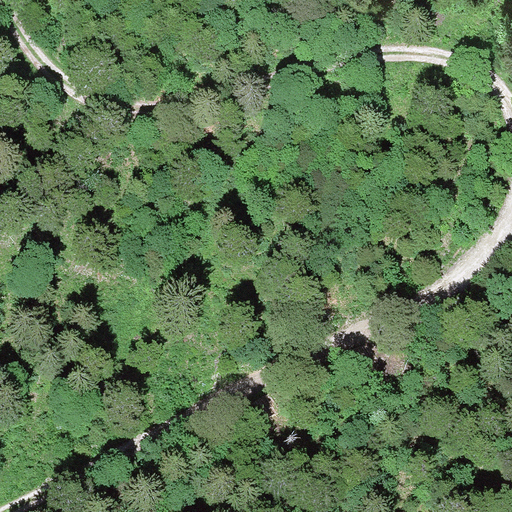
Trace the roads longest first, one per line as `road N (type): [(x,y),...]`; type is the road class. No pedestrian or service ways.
road 1 (track): [(12,511),(461,281),(497,248),(511,219)]
road 2 (track): [(511,101),(490,73),(451,50),(406,46),(338,52),(211,90),(129,100),(76,88),(0,2)]
